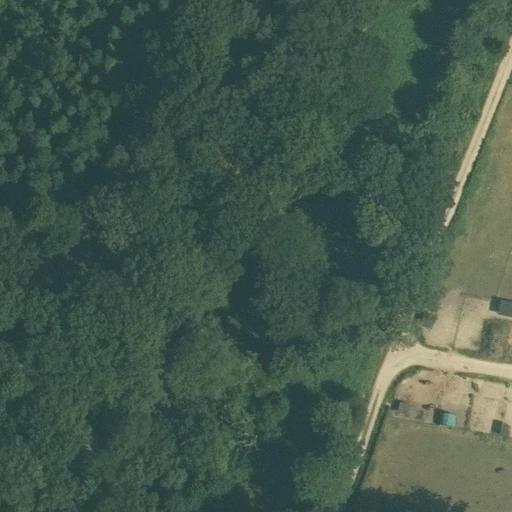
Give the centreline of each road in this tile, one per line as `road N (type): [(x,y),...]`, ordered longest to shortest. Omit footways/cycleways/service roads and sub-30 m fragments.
road 1 (track): [(511,48),(334,511)]
road 2 (tertiary): [(146,511),(35,375),(0,351)]
